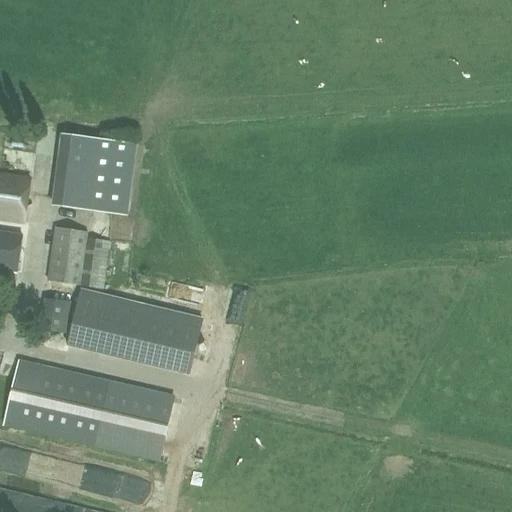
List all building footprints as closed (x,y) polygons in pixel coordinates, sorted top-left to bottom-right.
[(52,205),(128,216),(138,144),(62,133),(52,205)] [(0,174),(0,266),(18,269),(23,233),(0,230),(0,220),(23,224),(30,179),(0,174)] [(110,241),(88,238),(89,232),(54,227),(47,281),(80,286),(103,289),(110,241)] [(203,320),(81,290),(66,349),(189,379),(203,320)] [(71,302),(45,298),(40,329),(66,333),(72,302),(71,302)] [(110,381),(19,359),(3,426),(160,461),(175,397),(110,381)] [(0,470),(90,488),(95,465),(0,446),(0,470)]
